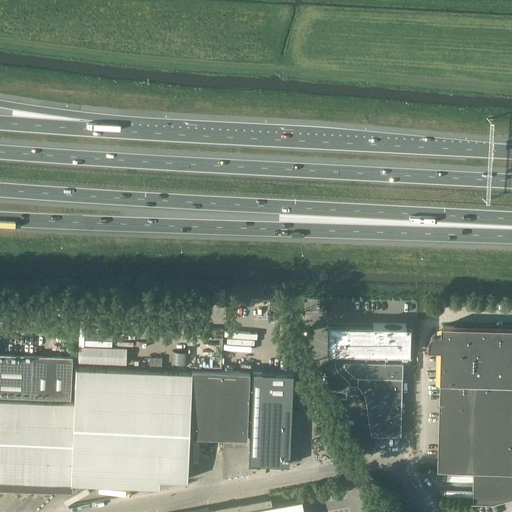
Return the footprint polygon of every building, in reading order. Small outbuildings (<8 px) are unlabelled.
[(409,360),(410,324),(406,324),(406,323),(373,322),(373,323),(329,322),(328,349),(334,350),(334,358),(335,364),(338,369),(347,377),(350,383),(357,383),(364,392),(366,402),(367,412),(369,423),(375,423),(375,433),(401,433),(403,360),(409,360)] [(511,327),(443,325),(443,329),(440,329),(440,331),(439,331),(437,332),(436,332),(434,333),(434,334),(432,335),(431,336),(431,338),(431,339),(430,340),(430,348),(440,348),(439,380),(442,380),(439,467),(475,468),(474,503),(494,503),(511,498),(511,327)] [(0,353),(0,395),(71,398),(73,356),(0,353)] [(0,478),(159,485),(159,477),(187,478),(189,433),(247,435),(249,370),(191,368),(191,371),(75,366),(74,401),(0,397),(0,478)] [(293,372),(252,370),(248,461),(289,462),(293,372)] [(304,511),(302,500),(272,505),(270,497),(182,511),(304,511)]
